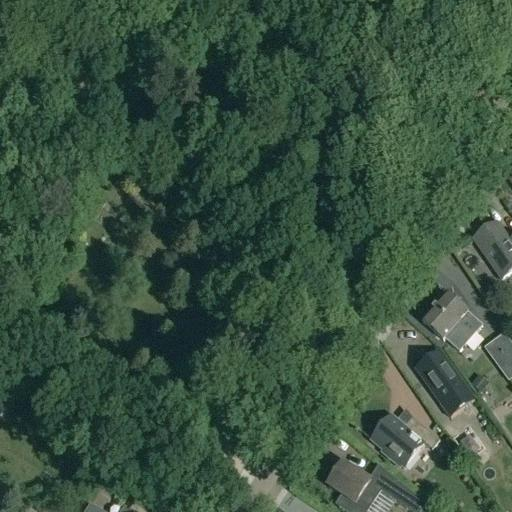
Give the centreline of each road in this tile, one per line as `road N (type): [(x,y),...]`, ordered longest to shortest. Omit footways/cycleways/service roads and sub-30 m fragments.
road 1 (residential): [(511,95),(244,511)]
road 2 (residential): [(0,117),(37,73),(75,0)]
